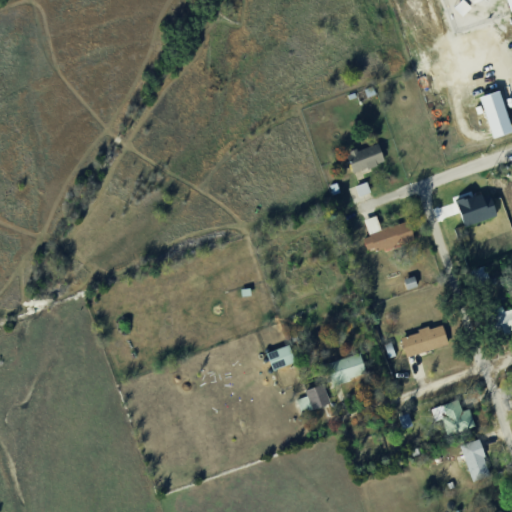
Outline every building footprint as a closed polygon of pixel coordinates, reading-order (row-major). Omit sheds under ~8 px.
[(359,93),(362,102),(372,99),(369,90),(359,93)] [(342,97),(344,103),(352,100),(350,94),(342,97)] [(474,101),(488,144),(508,137),(494,94),(474,101)] [(343,160),(348,175),(362,170),(363,173),(373,170),(372,166),(378,164),(372,147),(353,153),(352,151),(344,154),(346,159),(343,160)] [(323,189),(327,199),(336,195),(331,185),(323,189)] [(349,189),(354,202),(367,198),(363,185),(349,189)] [(359,241),(362,256),(407,245),(402,225),(375,232),(371,219),(359,223),(364,240),(359,241)] [(460,276),(465,290),(487,282),(482,268),(460,276)] [(398,283),(401,294),(412,291),(409,280),(398,283)] [(237,291),(237,300),(246,299),(246,291),(237,291)] [(483,322),(491,344),(511,337),(511,315),(510,310),(499,314),(498,310),(485,315),(487,321),(483,322)] [(397,343),(402,360),(443,348),(437,328),(423,333),(423,330),(411,333),(412,339),(397,343)] [(260,357),(267,376),(294,366),(287,347),(260,357)] [(318,368),(356,356),(364,381),(326,393),(318,368)] [(299,393),(302,400),(293,402),(297,416),(326,407),(320,387),(299,393)] [(450,405),(454,415),(463,411),(470,431),(435,443),(425,414),(450,405)] [(453,450),(472,443),(485,478),(467,485),(453,450)] [(441,486),(448,484),(450,490),(444,492),(441,486)]
